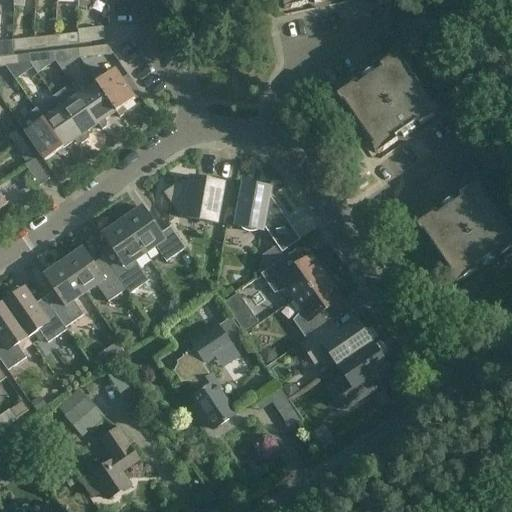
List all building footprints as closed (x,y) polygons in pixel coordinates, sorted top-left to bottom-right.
[(15,0),(15,8),(26,9),(26,0),(15,0)] [(80,0),(80,9),(87,9),(91,5),(91,0),(80,0)] [(283,0),(284,1),(287,1),(293,5),(293,8),(289,9),(289,11),(308,7),(307,3),(314,2),(315,7),(329,4),(327,0),(334,0),(335,2),(342,0),(283,0)] [(101,29),(79,31),(80,43),(104,41),(105,41),(104,28),(102,29),(101,29)] [(69,36),(57,37),(57,39),(58,47),(70,46),(69,36)] [(36,40),(35,50),(58,47),(57,39),(57,37),(36,40)] [(36,40),(14,42),(14,44),(15,52),(35,50),(36,40)] [(14,44),(14,42),(2,44),(3,53),(15,52),(14,44)] [(106,48),(79,52),(81,61),(108,57),(106,48)] [(79,52),(55,54),(56,64),(81,61),(79,52)] [(55,54),(30,57),(32,66),(56,64),(55,54)] [(30,57),(6,59),(7,69),(32,66),(30,57)] [(357,85),(342,96),(342,97),(346,94),(348,97),(347,104),(345,106),(374,148),(376,147),(384,148),(386,151),(382,153),(383,155),(398,144),(396,140),(401,137),(404,141),(416,133),(413,128),(419,124),(421,128),(436,117),(436,116),(432,118),(430,115),(431,108),(433,107),(404,64),(402,66),(394,65),(392,62),(396,59),(395,58),(380,69),(382,72),(376,76),(373,72),(362,80),(365,84),(359,88),(357,85)] [(96,69),(90,73),(97,84),(116,112),(121,118),(124,116),(125,111),(123,108),(136,99),(142,96),(128,76),(122,80),(116,72),(107,78),(105,74),(101,69),(96,69)] [(15,75),(2,84),(17,105),(29,96),(15,75)] [(78,81),(72,85),(98,124),(103,130),(106,128),(107,123),(104,120),(116,112),(97,84),(90,89),(85,82),(78,81)] [(72,85),(54,98),(85,142),(88,140),(89,135),(87,132),(98,124),(72,85)] [(54,98),(37,110),(63,148),(75,140),(77,144),(82,144),(85,142),(54,98)] [(37,110),(18,123),(45,161),(57,153),(59,156),(64,157),(67,154),(63,148),(37,110)] [(18,148),(25,143),(17,132),(10,137),(18,148)] [(31,152),(25,143),(18,148),(24,156),(31,152)] [(36,159),(26,166),(40,186),(50,179),(36,159)] [(183,182),(164,195),(180,218),(217,225),(225,186),(191,180),(191,184),(183,182)] [(245,186),(237,228),(263,233),(264,228),(275,243),(293,231),(265,191),(270,192),(270,190),(245,186)] [(436,215),(421,225),(422,226),(425,224),(427,227),(426,234),(424,236),(454,278),(456,277),(463,278),(465,281),(462,283),(462,284),(478,273),(476,270),(481,266),(484,271),(496,262),(493,258),(498,254),(501,257),(511,249),(511,247),(511,248),(510,245),(511,238),(511,237),(511,234),(483,194),(481,195),(474,194),(472,191),(475,189),(475,188),(459,199),(462,202),(456,206),(453,202),(441,210),(444,214),(439,218),(436,215)] [(143,210),(123,224),(146,256),(157,249),(167,265),(186,251),(171,229),(162,236),(143,210)] [(175,215),(171,210),(163,216),(169,224),(174,221),(175,215)] [(146,256),(123,224),(104,237),(122,263),(113,270),(110,266),(109,267),(123,286),(131,297),(150,283),(136,263),(146,256)] [(123,286),(109,267),(100,273),(84,251),(64,265),(86,296),(106,283),(113,293),(123,286)] [(296,302),(332,278),(325,268),(320,270),(312,258),(289,274),(282,264),(262,277),(275,296),(289,291),(296,302)] [(86,296),(64,265),(45,278),(60,300),(50,307),(68,333),(66,330),(85,318),(75,304),(86,296)] [(332,278),(296,302),(303,312),(294,323),(307,342),(325,330),(317,319),(342,302),(335,291),(338,287),(332,278)] [(68,333),(50,307),(41,314),(25,292),(23,293),(18,290),(9,296),(10,302),(5,306),(29,340),(40,332),(49,346),(68,333)] [(227,303),(251,326),(263,313),(239,290),(227,303)] [(29,340),(5,306),(0,309),(0,339),(2,343),(0,344),(0,360),(9,374),(28,361),(18,348),(29,340)] [(330,327),(325,330),(307,342),(302,346),(317,368),(331,358),(340,370),(373,347),(357,324),(337,338),(330,327)] [(179,366),(176,374),(183,384),(191,384),(199,395),(193,400),(215,432),(237,417),(221,393),(223,392),(213,377),(211,378),(204,369),(234,349),(220,328),(192,347),(196,353),(191,356),(189,355),(184,358),(184,361),(178,364),(179,366)] [(373,347),(340,370),(347,380),(332,390),(347,412),(377,391),(369,381),(388,368),(373,347)] [(279,359),(271,348),(261,355),(269,367),(279,359)] [(102,388),(96,380),(86,387),(92,396),(102,388)] [(279,413),(292,405),(281,389),(269,397),(273,404),(279,413)] [(31,405),(36,412),(47,405),(41,397),(31,405)] [(82,439),(105,419),(88,400),(80,407),(73,398),(61,408),(68,417),(66,419),(82,439)] [(23,402),(13,409),(18,417),(28,410),(23,402)] [(321,446),(332,438),(324,427),(313,434),(321,446)] [(112,463),(82,483),(91,497),(102,490),(109,501),(130,488),(121,475),(139,463),(119,432),(103,442),(114,459),(111,462),(112,463)] [(3,445),(0,447),(0,480),(19,467),(3,445)]
